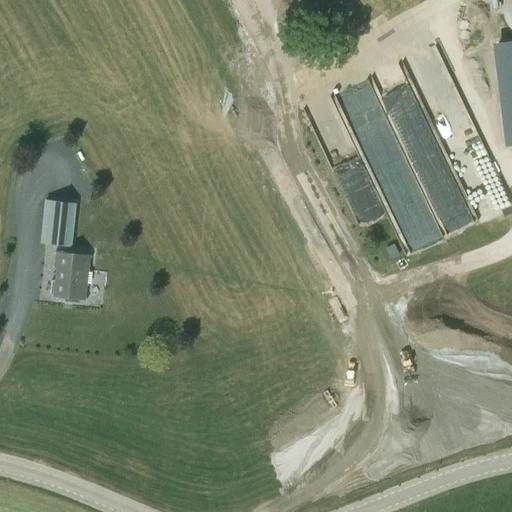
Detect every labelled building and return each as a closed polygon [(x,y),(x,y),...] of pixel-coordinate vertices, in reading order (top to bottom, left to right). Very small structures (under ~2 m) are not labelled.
[(511,30),(511,0),(505,0),(504,3),(503,6),(503,9),(503,13),(503,15),(504,18),(505,22),(507,24),(508,27),(511,30)] [(328,96),(308,107),(314,119),(334,108),(328,96)] [(323,139),(341,183),(356,177),(346,151),(345,151),(338,133),(323,139)] [(511,198),(494,159),(459,175),(479,218),(511,203),(511,198)] [(41,243),(64,246),(72,247),(73,234),(76,204),(45,200),(41,243)] [(85,299),(89,255),(57,252),(54,280),(56,280),(54,295),(66,297),(66,301),(79,303),(80,299),(85,299)]
